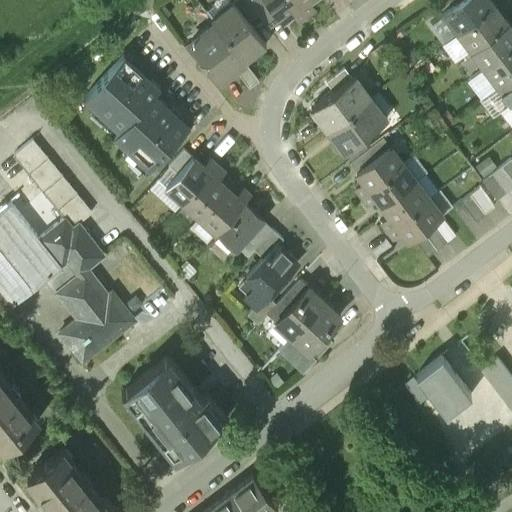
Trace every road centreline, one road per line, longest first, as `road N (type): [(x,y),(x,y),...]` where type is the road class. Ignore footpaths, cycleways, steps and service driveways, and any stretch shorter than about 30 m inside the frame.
road 1 (unknown): [(19,304),(171,497)]
road 2 (residential): [(397,319),(272,137)]
road 3 (residential): [(272,137),(285,79),(383,0)]
road 4 (residential): [(272,137),(224,108),(152,10)]
road 5 (residential): [(151,511),(278,413)]
road 6 (residential): [(278,413),(397,319)]
road 7 (residential): [(397,319),(511,235)]
road 8 (residential): [(278,413),(194,308)]
